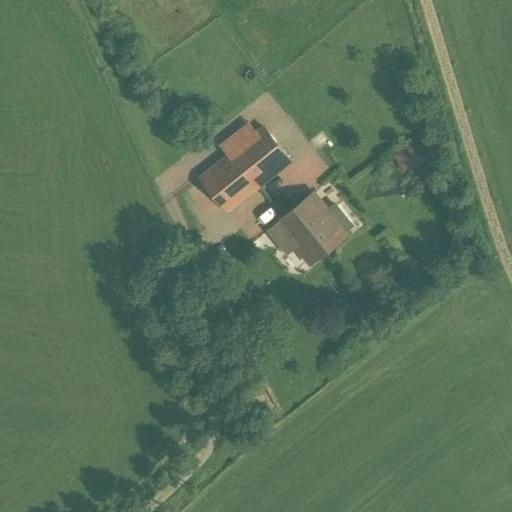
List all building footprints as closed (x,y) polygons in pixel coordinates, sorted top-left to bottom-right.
[(264,127),(231,154),(257,186),(290,159),(264,127)] [(391,153),(406,170),(423,156),(408,138),(391,153)] [(257,186),(231,154),(200,178),(227,211),(257,186)] [(310,195),(291,210),(324,251),(347,232),(346,231),(354,225),(336,202),(324,212),(310,195)] [(324,251),(291,210),(276,222),(277,223),(269,230),(288,253),(296,247),(310,263),(324,251)]
